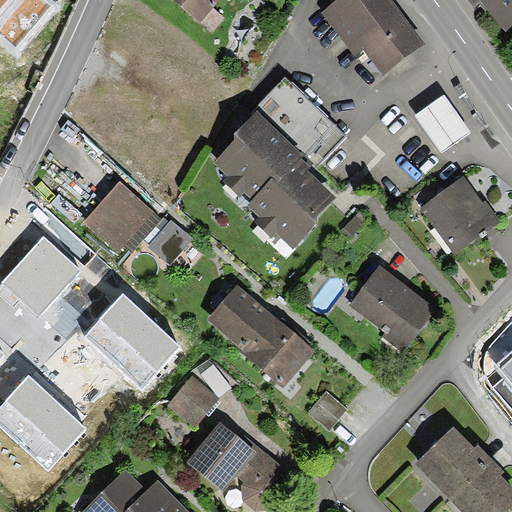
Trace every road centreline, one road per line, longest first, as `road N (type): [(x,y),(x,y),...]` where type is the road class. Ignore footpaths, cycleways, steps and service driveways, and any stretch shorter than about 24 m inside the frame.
road 1 (residential): [(511,286),(338,476)]
road 2 (residential): [(103,0),(0,205)]
road 3 (secondary): [(433,0),(511,108)]
